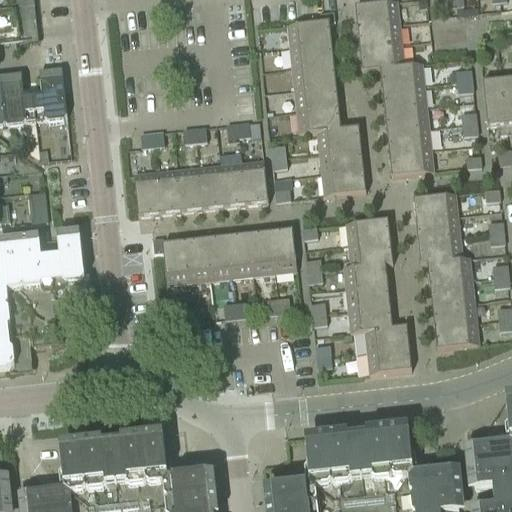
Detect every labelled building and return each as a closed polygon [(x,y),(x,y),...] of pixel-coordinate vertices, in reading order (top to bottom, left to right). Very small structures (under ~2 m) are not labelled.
[(455,1),(456,12),(463,11),(462,0),(455,1)] [(449,12),(456,12),(455,1),(448,2),(449,12)] [(426,4),(418,4),(419,13),(427,12),(426,4)] [(355,11),(358,33),(399,29),(397,7),(355,11)] [(329,27),(335,27),(334,17),(320,19),(321,28),(329,27)] [(287,31),(290,53),(331,49),(329,27),(321,28),(287,31)] [(358,33),(360,55),(402,50),(399,29),(358,33)] [(331,49),(290,53),(292,75),(334,70),(331,49)] [(404,72),(404,71),(402,50),(360,55),(362,77),(380,75),(380,74),(404,72)] [(380,75),(382,96),(424,91),(422,69),(404,71),(404,72),(380,74),(380,75)] [(292,75),(294,96),(336,92),(334,70),(292,75)] [(42,100),(33,101),(36,126),(45,125),(47,128),(64,126),(67,122),(62,74),(39,76),(42,100)] [(456,77),(458,88),(471,86),(470,75),(456,77)] [(27,127),(36,126),(33,101),(24,102),(22,78),(0,80),(0,81),(5,130),(8,132),(24,131),(27,127)] [(511,83),(501,84),(507,140),(511,139),(511,83)] [(500,140),(507,140),(501,84),(483,86),(488,132),(499,131),(500,140)] [(471,86),(458,88),(459,99),(473,97),(471,86)] [(382,96),(385,117),(426,113),(424,91),(382,96)] [(294,96),(297,118),(338,113),(336,92),(294,96)] [(341,135),(341,134),(338,113),(297,118),(299,140),(317,138),(317,137),(341,135)] [(429,134),(426,113),(385,117),(387,139),(429,134)] [(461,120),(462,131),(476,129),(475,118),(461,120)] [(248,129),(237,130),(239,144),(250,143),(248,129)] [(476,129),(462,131),(463,142),(477,140),(476,129)] [(239,144),(237,130),(226,131),(228,145),(239,144)] [(359,132),(341,134),(341,135),(317,137),(317,138),(319,158),(361,154),(359,132)] [(206,133),(195,135),(196,149),(207,147),(206,133)] [(431,156),(429,134),(387,139),(389,160),(431,156)] [(196,149),(195,135),(184,136),(185,150),(196,149)] [(163,138),(152,139),(153,153),(164,152),(163,138)] [(153,153),(152,139),(141,140),(142,155),(153,153)] [(272,163),(286,162),(285,151),(271,153),(272,163)] [(47,154),(39,155),(41,166),(48,165),(47,154)] [(363,176),(361,154),(319,158),(322,180),(363,176)] [(500,170),(511,169),(509,155),(498,157),(500,170)] [(431,156),(389,160),(392,182),(434,178),(431,156)] [(288,173),(286,162),(272,163),(273,174),(288,173)] [(467,174),(481,173),(480,162),(466,163),(467,174)] [(242,169),(246,211),(268,208),(264,167),(242,169)] [(242,169),(220,171),(225,213),(246,211),(242,169)] [(225,213),(220,171),(199,174),(203,215),(225,213)] [(182,218),(203,215),(199,174),(177,176),(182,218)] [(156,178),(160,220),(182,218),(177,176),(156,178)] [(366,198),(363,176),(322,180),(324,202),(366,198)] [(138,222),(160,220),(156,178),(134,181),(138,222)] [(291,206),(289,195),(275,196),(276,208),(291,206)] [(484,197),(486,208),(500,206),(499,195),(484,197)] [(416,226),(457,222),(455,200),(413,204),(416,226)] [(8,210),(0,210),(0,228),(10,227),(8,210)] [(46,214),(30,216),(32,228),(47,227),(48,227),(47,214),(46,214)] [(457,222),(416,226),(418,248),(460,243),(457,222)] [(346,229),(349,252),(390,247),(388,225),(346,229)] [(489,240),(503,238),(502,227),(488,229),(489,240)] [(304,245),(318,244),(317,232),(302,234),(304,245)] [(292,235),(270,238),(275,279),(297,277),(292,235)] [(0,290),(8,297),(20,295),(23,292),(26,295),(41,293),(44,289),(62,287),(65,290),(81,288),(85,284),(84,274),(80,236),(57,239),(59,262),(42,264),(39,240),(0,244),(0,290)] [(253,282),(275,279),(270,238),(249,240),(253,282)] [(504,249),(503,238),(489,240),(490,251),(504,249)] [(232,284),(253,282),(249,240),(227,242),(232,284)] [(210,286),(232,284),(227,242),(206,245),(210,286)] [(154,259),(163,258),(162,249),(163,249),(163,243),(153,244),(154,259)] [(460,243),(418,248),(421,270),(428,269),(462,265),(462,264),(460,243)] [(189,288),(210,286),(206,245),(184,247),(189,288)] [(167,291),(189,288),(184,247),(163,249),(162,249),(163,258),(167,291)] [(349,252),(351,272),(351,273),(385,269),(386,270),(393,269),(390,247),(349,252)] [(469,263),(462,264),(462,265),(428,269),(430,290),(472,285),(469,263)] [(306,267),(308,278),(322,276),(321,265),(306,267)] [(344,273),(346,295),(388,291),(386,270),(385,269),(351,273),(351,272),(344,273)] [(494,283),(508,281),(507,270),(493,272),(494,283)] [(323,287),(322,276),(308,278),(309,289),(323,287)] [(509,292),(508,281),(494,283),(495,294),(509,292)] [(432,311),(474,307),(472,285),(430,290),(432,311)] [(7,298),(8,297),(0,290),(0,376),(12,375),(15,370),(13,354),(10,352),(9,343),(8,334),(11,331),(9,315),(6,313),(9,310),(7,298)] [(390,312),(388,291),(346,295),(348,317),(390,312)] [(289,303),(278,304),(280,318),(291,317),(289,303)] [(269,320),(280,318),(278,304),(267,305),(269,320)] [(435,333),(476,328),(474,307),(432,311),(435,333)] [(246,308),(235,310),(236,324),(247,322),(246,308)] [(311,309),(312,321),(326,319),(325,308),(311,309)] [(225,325),(236,324),(235,310),(224,311),(225,325)] [(32,346),(70,342),(67,311),(29,315),(32,346)] [(392,333),(390,312),(348,317),(351,339),(365,337),(392,334),(392,333)] [(203,313),(192,314),(193,328),(204,327),(203,313)] [(499,326),(511,324),(511,316),(511,313),(497,315),(499,326)] [(182,329),(193,328),(192,314),(181,315),(182,329)] [(327,330),(326,319),(312,321),(313,332),(327,330)] [(511,335),(511,324),(499,326),(500,337),(511,335)] [(437,355),(479,350),(476,328),(435,333),(437,355)] [(367,358),(409,354),(407,332),(392,333),(392,334),(365,337),(367,358)] [(316,352),(317,363),(331,361),(330,350),(316,352)] [(411,376),(409,354),(367,358),(370,380),(411,376)] [(332,373),(331,361),(317,363),(318,374),(332,373)] [(305,485),(317,494),(329,492),(331,490),(334,492),(349,490),(353,486),(362,485),(371,484),(375,488),(390,486),(392,483),(395,485),(407,484),(408,484),(417,473),(416,473),(415,461),(412,459),(411,458),(408,432),(366,436),(366,443),(348,445),(348,438),(305,443),(308,469),(307,470),(305,473),(306,485),(305,485)] [(60,491),(71,500),(72,500),(84,498),(86,495),(89,498),(104,496),(107,492),(125,490),(130,493),(144,492),(147,489),(150,491),(162,490),(163,490),(172,479),(171,479),(170,467),(167,465),(167,464),(166,463),(163,437),(120,442),(121,449),(103,451),(102,444),(59,448),(62,475),(61,476),(62,476),(59,479),(60,491)] [(511,511),(511,448),(506,443),(506,444),(494,445),(491,448),(490,449),(464,452),(469,495),(493,492),(495,510),(477,511),(511,511)] [(417,474),(417,473),(408,484),(409,485),(411,511),(464,511),(460,473),(433,476),(432,475),(429,473),(418,474),(417,474)] [(172,480),(172,479),(163,490),(163,491),(165,503),(167,505),(165,508),(165,511),(217,511),(214,479),(188,482),(187,481),(184,478),(172,480),(172,479),(172,480)] [(0,511),(12,511),(9,480),(0,481),(0,511)] [(317,494),(305,485),(305,486),(293,487),(291,490),(290,491),(263,494),(265,511),(317,511),(316,495),(317,494)] [(71,511),(71,501),(71,500),(60,491),(60,492),(59,492),(48,493),(45,496),(44,497),(18,500),(19,511),(71,511)] [(359,510),(341,511),(390,511),(390,507),(369,509),(368,501),(358,502),(359,510)]
